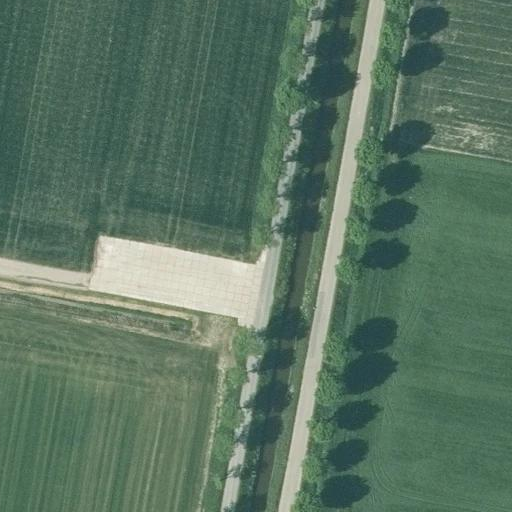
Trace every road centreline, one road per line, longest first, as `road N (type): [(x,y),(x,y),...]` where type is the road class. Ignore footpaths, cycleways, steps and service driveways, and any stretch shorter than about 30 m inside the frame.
road 1 (unclassified): [(315,0),(223,511)]
road 2 (unclassified): [(283,511),(374,0)]
